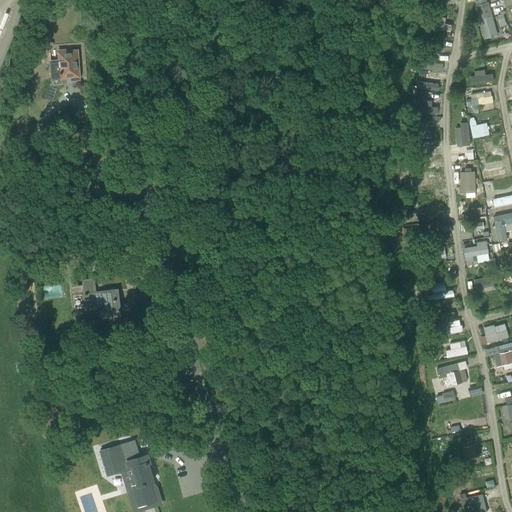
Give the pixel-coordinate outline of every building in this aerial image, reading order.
[(483,39),(485,38),(496,35),(487,3),(486,0),(477,0),(473,1),(474,6),(473,6),(477,17),(475,18),(477,25),(479,25),(483,39)] [(410,8),(406,26),(412,27),(413,28),(417,9),(416,9),(410,8)] [(450,24),(443,23),(444,18),(427,14),(424,27),(436,29),(448,32),(450,24)] [(500,15),(497,15),(500,26),(503,25),(506,23),(505,20),(504,20),(503,15),(501,15),(500,15)] [(40,38),(41,52),(50,51),(50,37),(40,38)] [(58,61),(49,61),(51,79),(70,77),(71,81),(80,80),(79,77),(77,50),(65,51),(65,50),(57,50),(58,61)] [(414,62),(414,68),(418,68),(441,70),(442,64),(434,63),(434,57),(420,56),(415,55),(414,62)] [(428,89),(428,91),(439,92),(441,76),(436,76),(436,75),(429,74),(428,85),(428,89)] [(470,76),(471,84),(493,81),(492,74),(470,76)] [(470,99),(471,106),(473,105),(476,105),(492,102),(491,96),(483,97),(482,91),(469,93),(470,99)] [(411,105),(410,113),(436,114),(437,107),(426,106),(426,100),(412,99),(412,105),(411,105)] [(427,115),(419,115),(418,139),(425,140),(427,115)] [(17,120),(18,140),(28,140),(28,120),(17,120)] [(469,121),(472,138),(487,134),(485,123),(475,125),(474,120),(469,121)] [(470,145),(468,122),(460,123),(462,146),(468,145),(470,145)] [(482,143),(484,151),(485,157),(502,153),(501,147),(493,149),(491,142),(482,143)] [(413,146),(413,153),(414,164),(406,164),(406,171),(421,171),(421,152),(432,152),(432,145),(413,146)] [(460,186),(459,186),(459,193),(466,193),(475,193),(474,172),(471,172),(471,168),(464,168),(465,172),(460,172),(460,186)] [(508,175),(507,169),(486,173),(487,178),(487,179),(508,175)] [(436,173),(412,177),(414,189),(438,185),(436,173)] [(484,194),(492,192),(490,184),(490,182),(482,183),(484,194)] [(511,193),(511,188),(495,191),(497,200),(511,196),(511,193)] [(493,199),(485,201),(486,208),(494,207),(493,199)] [(495,226),(492,226),(495,240),(498,239),(498,241),(507,240),(505,231),(511,229),(511,213),(493,217),(495,226)] [(477,247),(464,249),(467,265),(477,263),(476,254),(487,252),(486,245),(487,245),(486,241),(476,242),(477,247)] [(443,246),(418,251),(420,262),(445,257),(443,246)] [(35,265),(22,265),(22,275),(35,275),(35,265)] [(476,284),(493,281),(491,275),(474,278),(476,284)] [(83,286),(71,287),(74,308),(102,304),(103,310),(100,311),(101,319),(121,316),(117,289),(95,292),(94,279),(83,280),(83,286)] [(425,295),(426,301),(453,296),(450,282),(430,286),(431,293),(425,295)] [(413,296),(418,295),(421,295),(420,286),(417,287),(412,287),(413,296)] [(439,335),(461,331),(460,325),(459,325),(458,320),(438,324),(439,329),(438,329),(439,335)] [(31,321),(27,325),(32,330),(36,325),(31,321)] [(507,330),(496,333),(494,325),(483,327),(487,343),(509,337),(507,330)] [(497,353),(492,355),(496,367),(511,362),(511,342),(496,346),(497,353)] [(468,354),(467,347),(446,351),(448,358),(468,354)] [(436,350),(431,357),(432,357),(435,360),(437,361),(438,359),(441,354),(436,350)] [(456,363),(436,369),(439,379),(443,378),(444,379),(446,387),(467,381),(464,369),(458,370),(456,363)] [(442,395),(444,403),(455,400),(453,390),(441,393),(442,395)] [(507,406),(502,407),(505,419),(509,418),(509,417),(511,416),(511,396),(505,398),(507,406)] [(62,429),(61,437),(72,437),(72,429),(62,429)] [(150,463),(148,455),(125,461),(120,444),(101,450),(108,475),(132,468),(137,485),(153,481),(148,463),(150,463)] [(475,455),(479,454),(477,444),(458,448),(461,460),(476,457),(475,455)] [(485,511),(483,501),(482,501),(478,503),(476,496),(466,498),(465,493),(460,495),(464,511),(485,511)]
